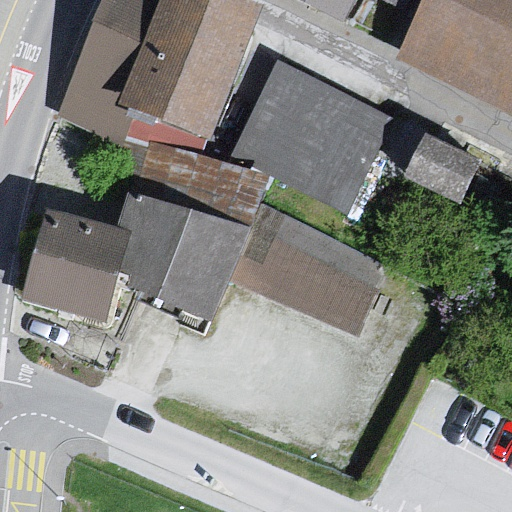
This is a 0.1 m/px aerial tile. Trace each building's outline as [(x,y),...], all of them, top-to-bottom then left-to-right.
[(155,0),(105,0),(58,128),(125,157),(139,131),(107,115),(155,0)] [(252,28),(186,0),(155,0),(107,115),(139,131),(203,164),(252,28)] [(324,0),(349,10),(353,0),(324,0)] [(511,0),(428,0),(397,63),(511,125),(511,0)] [(396,123),(275,68),(233,162),(353,217),(396,123)] [(423,127),(405,174),(465,196),(483,149),(423,127)] [(250,237),(130,202),(115,237),(133,245),(119,286),(208,341),(250,237)] [(115,237),(42,221),(18,312),(106,332),(119,286),(133,245),(115,237)]
